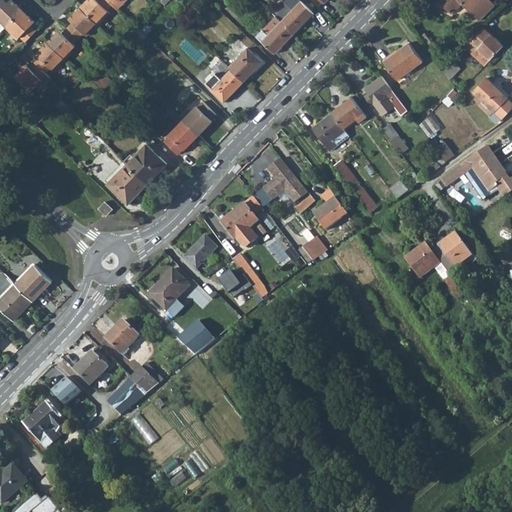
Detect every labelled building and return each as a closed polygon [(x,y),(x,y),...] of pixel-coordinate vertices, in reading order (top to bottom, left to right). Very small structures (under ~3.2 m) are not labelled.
[(14,8),(17,5),(12,0),(9,0),(7,2),(5,0),(0,0),(0,22),(2,21),(7,26),(20,13),(14,8)] [(112,4),(107,0),(86,0),(86,1),(90,4),(84,10),(96,22),(102,17),(104,18),(110,12),(107,10),(112,4)] [(107,0),(112,4),(117,9),(124,0),(107,0)] [(154,17),(165,6),(159,0),(157,0),(148,11),(154,17)] [(492,0),(442,0),(440,2),(453,15),(463,4),(480,21),(497,5),(492,0)] [(84,10),(90,4),(86,1),(80,7),(84,10)] [(302,1),(282,22),(294,33),(314,13),(302,1)] [(17,5),(14,8),(20,13),(22,10),(17,5)] [(80,7),(75,12),(79,16),(84,10),(80,7)] [(22,10),(20,13),(25,18),(28,15),(22,10)] [(79,16),(75,12),(69,19),(73,22),(67,28),(79,39),(84,33),(86,35),(92,29),(91,28),(96,22),(84,10),(79,16)] [(20,13),(7,26),(12,31),(11,33),(17,39),(20,36),(25,42),(36,30),(31,25),(34,21),(28,15),(25,18),(20,13)] [(274,53),(294,33),(282,22),(269,34),(262,41),(274,53)] [(137,45),(146,36),(134,25),(125,34),(137,45)] [(79,39),(67,28),(62,33),(57,38),(54,36),(48,42),(66,59),(72,53),(70,51),(75,46),(73,44),(79,39)] [(256,35),(262,41),(269,34),(262,28),(256,35)] [(504,46),(485,28),(466,47),(485,66),(504,46)] [(57,38),(62,33),(59,30),(54,36),(57,38)] [(66,59),(48,42),(42,48),(45,51),(39,56),(34,62),(46,73),(51,67),(53,69),(58,64),(60,65),(66,59)] [(423,60),(409,42),(383,61),(397,80),(423,60)] [(39,56),(45,51),(42,48),(37,53),(39,56)] [(228,54),(222,61),(231,69),(243,82),(262,62),(248,48),(235,61),(228,54)] [(459,66),(453,60),(442,70),(449,77),(459,66)] [(46,73),(34,62),(29,67),(24,72),(21,70),(15,76),(31,92),(36,86),(40,90),(51,78),(46,73)] [(24,72),(29,67),(26,64),(21,70),(24,72)] [(224,102),(243,82),(231,69),(211,89),(224,102)] [(402,115),(408,111),(382,76),(366,89),(368,93),(372,97),(368,100),(373,106),(374,105),(383,117),(396,108),(402,115)] [(499,88),(488,78),(474,93),(495,112),(502,118),(511,108),(511,102),(508,98),(507,99),(497,90),(499,88)] [(509,98),(499,88),(497,90),(507,99),(508,98),(509,98)] [(453,100),(459,93),(455,89),(448,97),(453,100)] [(353,98),(333,113),(344,128),(356,119),(359,122),(367,117),(364,112),(353,98)] [(70,119),(75,113),(61,100),(56,105),(70,119)] [(197,106),(183,121),(198,136),(212,121),(211,120),(217,115),(203,102),(198,107),(197,106)] [(331,150),(350,136),(344,128),(333,113),(314,127),(331,150)] [(431,114),(421,124),(431,135),(442,125),(431,114)] [(185,150),(198,136),(183,121),(169,135),(170,136),(165,142),(178,155),(183,149),(185,150)] [(390,123),(383,129),(398,149),(405,144),(390,123)] [(445,143),(437,149),(447,162),(455,155),(445,143)] [(146,145),(128,164),(147,184),(166,164),(146,145)] [(500,163),(488,145),(441,179),(447,187),(472,169),(475,167),(477,170),(474,172),(480,179),(482,178),(491,190),(496,187),(498,185),(506,196),(511,191),(511,178),(511,179),(508,174),(504,178),(500,171),(501,170),(497,165),(500,163)] [(302,197),(308,192),(289,168),(281,158),(268,168),(277,178),(264,188),(273,200),(286,190),(295,202),(302,197)] [(428,165),(434,172),(442,165),(437,159),(428,165)] [(342,161),(335,166),(353,189),(359,184),(342,161)] [(508,174),(500,163),(497,165),(501,170),(500,171),(504,178),(508,174)] [(128,203),(147,184),(128,164),(108,184),(128,203)] [(236,174),(242,168),(240,166),(238,165),(232,171),(236,174)] [(414,181),(416,179),(419,176),(415,172),(410,176),(414,181)] [(489,192),(491,190),(482,178),(480,179),(489,192)] [(398,200),(409,192),(401,182),(391,190),(398,200)] [(504,198),(506,196),(498,185),(496,187),(504,198)] [(363,189),(357,195),(372,214),(378,209),(363,189)] [(326,231),(349,214),(331,190),(322,197),(328,204),(327,205),(329,207),(315,217),(326,231)] [(294,206),(298,210),(307,203),(313,199),(310,194),(294,206)] [(264,208),(254,196),(222,222),(236,239),(241,246),(247,247),(255,240),(251,235),(254,233),(250,228),(259,221),(255,215),(264,208)] [(111,209),(104,202),(98,209),(105,216),(111,209)] [(268,214),(263,218),(272,230),(277,226),(268,214)] [(255,228),(261,236),(268,231),(262,223),(255,228)] [(456,232),(432,249),(449,272),(472,255),(456,232)] [(218,248),(206,235),(185,257),(197,269),(218,248)] [(327,249),(317,236),(313,239),(323,252),(327,249)] [(313,239),(299,250),(308,263),(323,252),(313,239)] [(459,299),(466,294),(454,278),(449,272),(432,249),(427,241),(405,257),(421,278),(436,267),(459,299)] [(293,260),(301,257),(297,245),(288,249),(293,260)] [(240,254),(234,259),(248,278),(255,273),(240,254)] [(251,297),(258,291),(248,278),(234,259),(227,264),(251,297)] [(34,264),(15,283),(32,300),(51,281),(34,264)] [(191,285),(174,268),(159,283),(160,284),(151,294),(166,310),(191,285)] [(265,286),(255,273),(248,278),(258,291),(263,298),(270,293),(265,286)] [(206,282),(201,288),(210,296),(215,291),(206,282)] [(0,306),(13,320),(32,300),(15,283),(0,299),(0,306)] [(416,294),(410,287),(404,291),(410,299),(416,294)] [(251,297),(258,306),(261,303),(265,300),(263,298),(258,291),(251,297)] [(467,295),(474,305),(477,309),(482,305),(472,291),(467,295)] [(219,304),(179,338),(196,354),(197,355),(202,351),(228,330),(238,322),(219,304)] [(140,335),(124,320),(106,338),(126,357),(132,350),(129,347),(140,335)] [(109,367),(93,352),(75,370),(91,386),(109,367)] [(142,367),(131,378),(148,394),(151,391),(165,380),(160,375),(156,380),(142,367)] [(68,378),(54,392),(67,406),(81,392),(68,378)] [(108,401),(122,415),(138,403),(148,394),(131,378),(108,401)] [(47,402),(23,423),(43,446),(67,424),(47,402)] [(0,499),(2,502),(18,489),(27,482),(14,466),(10,469),(2,477),(0,475),(0,499)] [(39,492),(14,511),(62,511),(50,495),(44,499),(39,492)]
